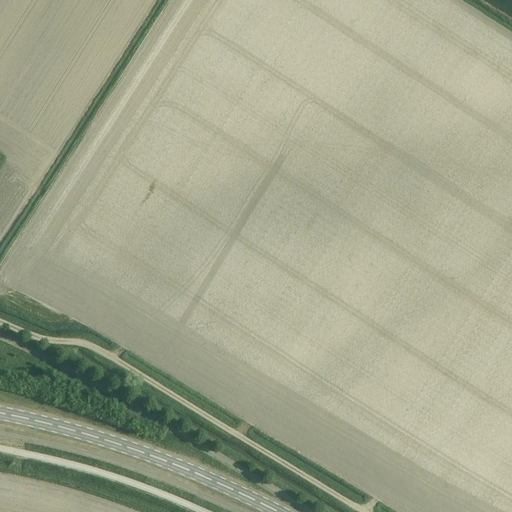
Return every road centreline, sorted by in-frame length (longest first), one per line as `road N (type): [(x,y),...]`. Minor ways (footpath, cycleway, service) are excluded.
road 1 (track): [(0,321),(45,341),(87,344),(363,511)]
road 2 (secondary): [(278,511),(155,455),(0,413)]
road 3 (unclassified): [(205,511),(90,469),(0,449)]
